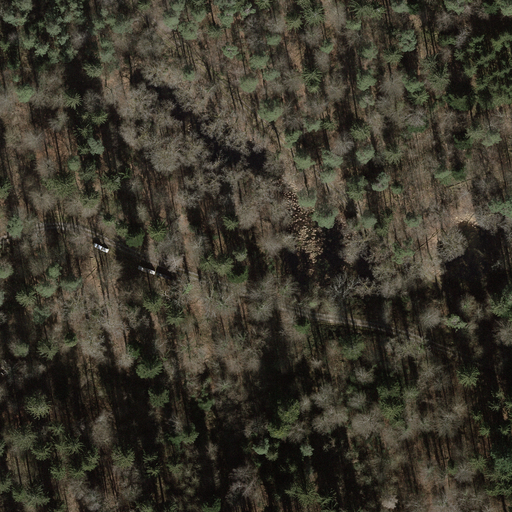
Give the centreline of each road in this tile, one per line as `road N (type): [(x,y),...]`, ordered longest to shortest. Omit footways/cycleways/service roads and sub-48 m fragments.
road 1 (track): [(511,372),(386,325),(316,317),(74,226),(46,224),(0,241)]
road 2 (track): [(134,0),(511,352)]
